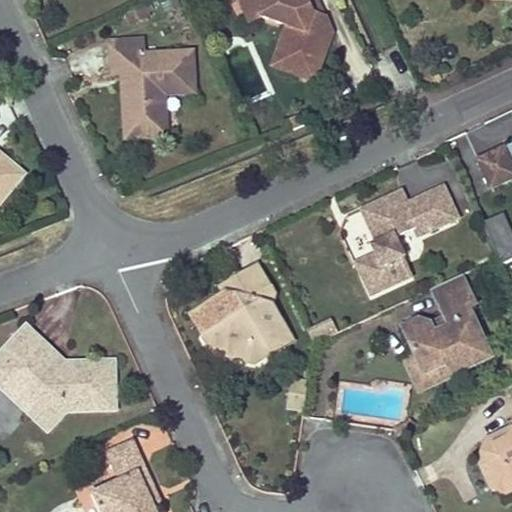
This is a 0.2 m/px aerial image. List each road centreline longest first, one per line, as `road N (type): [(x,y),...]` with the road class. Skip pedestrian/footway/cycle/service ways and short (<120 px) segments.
road 1 (residential): [(511,84),(190,233),(111,255)]
road 2 (residential): [(111,255),(212,480),(248,511)]
road 3 (residential): [(0,11),(111,255)]
road 4 (unknown): [(418,127),(355,0)]
